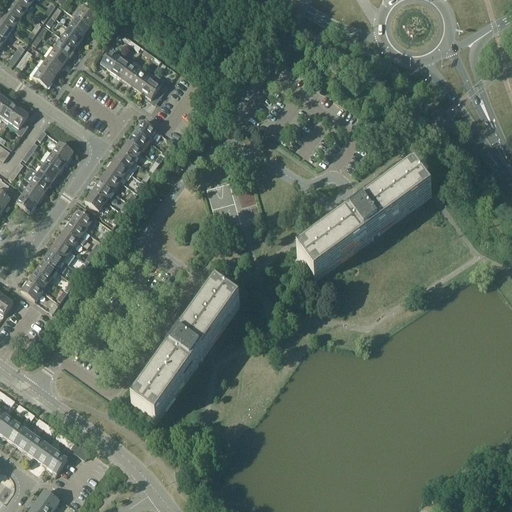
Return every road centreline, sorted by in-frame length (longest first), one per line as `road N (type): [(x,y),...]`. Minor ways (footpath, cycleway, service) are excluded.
road 1 (residential): [(33,391),(200,162),(245,153),(307,188)]
road 2 (residential): [(33,245),(101,148),(0,74)]
road 3 (primary): [(325,21),(421,94),(503,171)]
road 4 (tertiary): [(155,491),(128,460),(33,391)]
road 5 (primary): [(415,63),(435,75),(503,171)]
